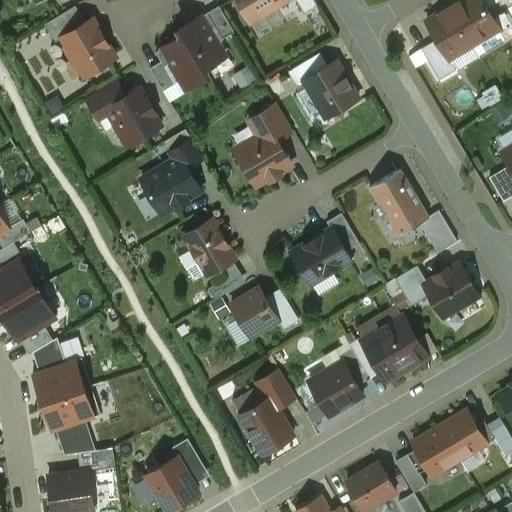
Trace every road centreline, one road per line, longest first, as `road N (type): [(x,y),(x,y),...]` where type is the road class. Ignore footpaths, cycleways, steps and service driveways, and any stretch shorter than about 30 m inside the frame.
road 1 (residential): [(511,341),(228,511)]
road 2 (residential): [(420,128),(498,259)]
road 3 (residential): [(0,369),(26,511)]
